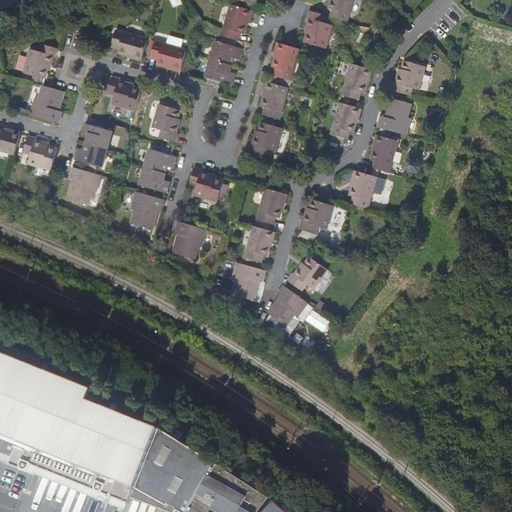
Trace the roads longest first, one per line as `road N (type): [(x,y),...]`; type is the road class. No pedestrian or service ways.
road 1 (residential): [(302,185),(356,155),(388,63),(446,0)]
road 2 (residential): [(223,163),(265,19),(292,25),(297,8)]
road 3 (residential): [(103,65),(196,91),(191,136)]
road 4 (residential): [(0,117),(65,132),(86,85)]
